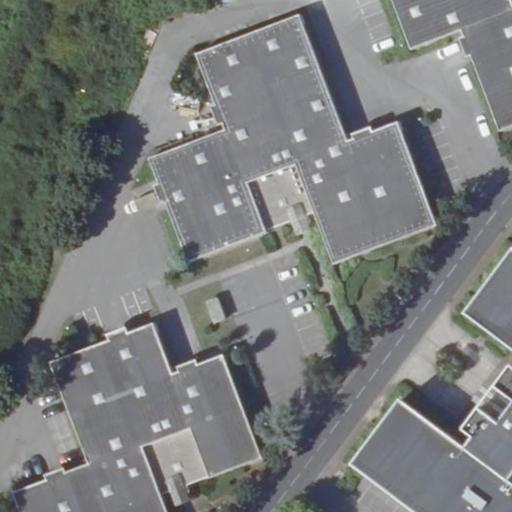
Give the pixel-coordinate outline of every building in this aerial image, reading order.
[(511,0),(394,0),(413,49),(464,29),(502,131),(511,126),(511,0)] [(335,263),(439,224),(400,120),(348,140),(302,13),(198,52),(226,129),(150,158),(189,261),(268,231),(267,229),(316,212),(335,263)] [(511,511),(511,253),(468,312),(511,344),(511,361),(496,382),(505,389),(490,411),(480,404),(464,425),(474,432),(465,443),(405,397),(355,464),(419,511),(511,511)] [(223,316),(217,303),(208,307),(212,320),(223,316)] [(212,477),(265,457),(225,353),(174,372),(155,322),(50,361),(89,463),(13,490),(21,511),(169,511),(162,493),(211,475),(212,477)]
